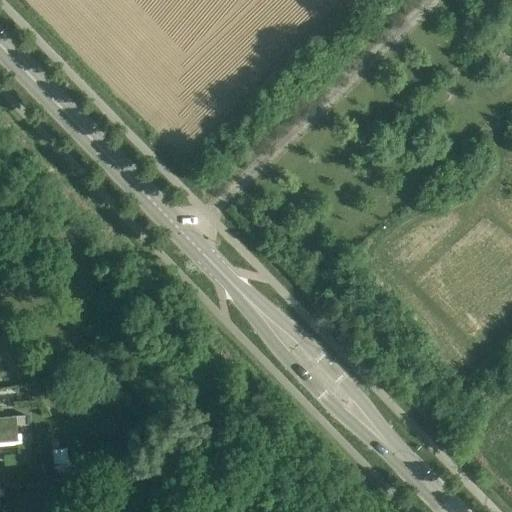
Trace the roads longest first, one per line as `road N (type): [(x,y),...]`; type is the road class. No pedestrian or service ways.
road 1 (secondary): [(222,275),(0,45)]
road 2 (secondary): [(408,466),(361,399),(296,331),(234,287)]
road 3 (secondary): [(234,287),(336,412),(408,466)]
